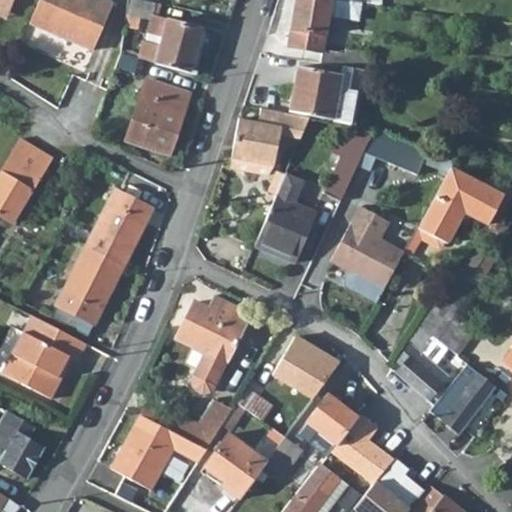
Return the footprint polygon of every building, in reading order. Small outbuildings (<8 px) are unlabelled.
[(0,0),(0,10),(9,14),(13,0),(0,0)] [(102,0),(40,0),(29,24),(93,50),(112,4),(102,0)] [(332,0),(297,0),(290,46),(325,52),(328,37),(331,17),(334,0),(332,0)] [(334,0),(331,17),(354,21),(356,4),(353,3),(340,1),(334,0)] [(150,42),(145,58),(144,60),(196,76),(196,75),(202,57),(196,54),(202,32),(170,21),(162,45),(150,42)] [(328,37),(325,52),(352,56),(354,41),(328,37)] [(325,52),(323,64),(366,71),(367,59),(352,56),(325,52)] [(297,68),(288,113),(310,117),(334,121),(342,75),(297,68)] [(146,84),(126,143),(169,157),(188,96),(146,84)] [(234,148),(231,159),(274,168),(281,135),(300,139),(308,119),(261,111),(259,124),(239,121),(234,148)] [(355,125),(326,192),(341,200),(357,166),(373,130),(374,128),(355,125)] [(373,130),(357,166),(370,173),(376,159),(385,136),(373,130)] [(385,136),(376,159),(418,175),(427,151),(385,136)] [(21,140),(0,172),(0,215),(11,222),(51,158),(21,140)] [(451,169),(416,229),(445,246),(463,214),(484,227),(501,198),(451,169)] [(277,196),(255,247),(294,263),(316,213),(296,204),(305,182),(286,173),(277,196)] [(114,190),(85,246),(123,266),(152,211),(114,190)] [(349,271),(382,290),(403,253),(380,240),(390,223),(361,206),(330,260),(349,271)] [(123,266),(85,246),(54,306),(92,325),(123,266)] [(476,246),(454,278),(464,284),(486,252),(485,252),(476,246)] [(345,286),(374,303),(382,290),(349,271),(343,281),(345,286)] [(193,302),(176,339),(203,352),(194,369),(192,375),(193,382),(196,386),(200,389),(207,388),(212,386),(215,381),(248,316),(215,299),(210,309),(193,302)] [(85,345),(30,317),(9,357),(15,360),(6,378),(51,401),(61,381),(57,379),(68,358),(76,363),(85,345)] [(426,317),(419,328),(432,339),(436,342),(444,330),(426,317)] [(451,320),(444,330),(452,336),(458,326),(451,320)] [(419,328),(396,361),(402,366),(396,374),(427,400),(448,376),(422,353),(432,339),(419,328)] [(444,330),(436,342),(443,348),(452,336),(444,330)] [(344,356),(299,331),(290,347),(321,365),(317,371),(327,378),(344,356)] [(463,367),(431,409),(460,433),(492,390),(463,367)] [(243,387),(233,402),(284,438),(294,424),(243,387)] [(315,432),(335,447),(358,417),(328,394),(298,433),(308,441),(315,432)] [(148,398),(139,415),(205,447),(216,429),(202,423),(148,398)] [(216,399),(202,423),(216,429),(230,406),(216,399)] [(0,448),(5,451),(0,458),(0,462),(25,477),(43,446),(27,437),(32,428),(5,412),(0,420),(0,448)] [(205,447),(139,415),(111,469),(151,490),(174,447),(197,460),(205,447)] [(394,429),(380,447),(392,456),(406,439),(394,429)] [(203,473),(240,500),(261,470),(268,460),(230,433),(203,473)] [(268,460),(261,470),(279,483),(302,451),(284,438),(268,460)] [(358,511),(406,511),(428,487),(394,459),(353,507),(358,511)] [(338,479),(321,466),(286,511),(328,511),(331,509),(322,502),(338,479)] [(458,511),(431,489),(411,511),(458,511)] [(9,500),(0,494),(0,511),(13,511),(19,506),(9,500)]
